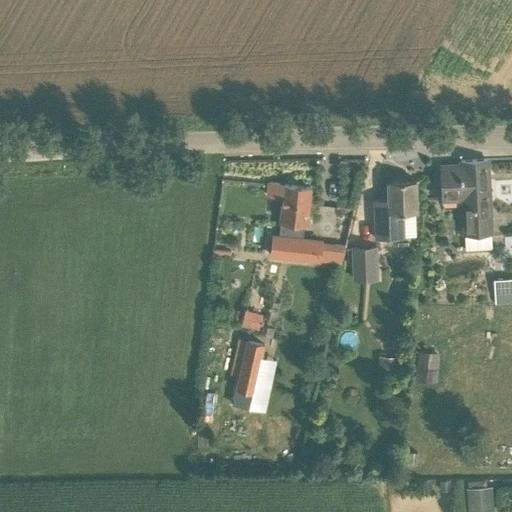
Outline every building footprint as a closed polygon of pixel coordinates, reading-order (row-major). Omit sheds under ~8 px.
[(487,158),(461,160),(461,165),(442,166),(444,199),(463,198),(465,235),(491,233),(487,158)] [(404,233),(415,233),(414,210),(416,210),(415,179),(388,179),(389,199),(376,199),(375,238),(404,238),(404,233)] [(323,224),(306,222),(310,186),(269,181),(268,193),(283,195),(275,240),(299,243),(297,260),(314,263),(315,254),(317,255),(323,224)] [(338,243),(335,243),(333,262),(342,263),(344,244),(338,243)] [(377,247),(355,248),(356,280),(379,278),(377,247)] [(511,277),(494,279),(495,303),(511,302),(511,277)] [(238,306),(236,321),(261,325),(263,310),(238,306)] [(264,343),(240,337),(235,358),(244,360),(239,377),(230,375),(227,385),(237,387),(234,402),(249,406),(264,343)] [(440,352),(419,350),(415,380),(436,382),(440,352)] [(378,376),(397,377),(399,357),(379,355),(378,376)] [(410,451),(408,463),(417,464),(418,452),(410,451)] [(450,480),(440,480),(440,489),(450,489),(450,480)] [(468,493),(468,511),(495,509),(494,491),(472,493),(468,493)]
